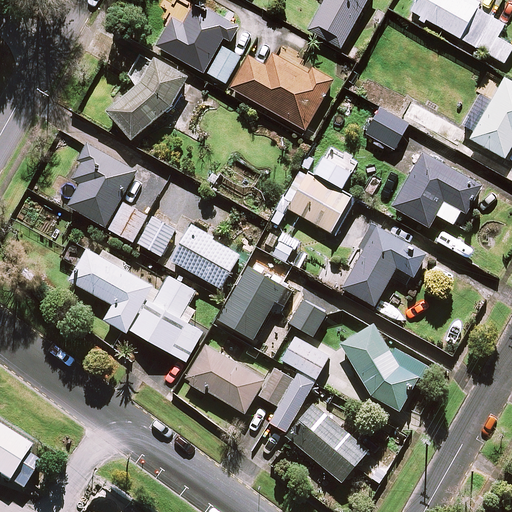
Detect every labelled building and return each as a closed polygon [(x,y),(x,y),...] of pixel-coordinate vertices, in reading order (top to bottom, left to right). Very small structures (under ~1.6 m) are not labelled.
[(368,0),(323,0),(307,27),(341,47),(368,0)] [(507,21),(470,0),(414,0),(409,10),(487,55),(507,21)] [(181,26),(170,19),(154,47),(203,75),(230,27),(193,6),(181,26)] [(240,57),(224,47),(207,75),(224,85),(240,57)] [(268,65),(249,54),(229,88),(305,131),(333,82),(310,69),(307,75),(273,55),(268,65)] [(154,62),(142,80),(104,111),(129,142),(169,109),(186,83),(154,62)] [(511,84),(502,78),(467,138),(504,160),(511,146),(511,84)] [(388,88),(371,80),(363,99),(380,107),(388,88)] [(467,129),(414,100),(404,117),(457,147),(467,129)] [(408,128),(378,112),(364,135),(394,152),(408,128)] [(136,175),(88,146),(78,163),(82,166),(72,182),(79,186),(67,206),(104,228),(136,175)] [(479,187),(422,154),(392,206),(429,228),(444,203),(464,214),(479,187)] [(348,201),(305,176),(286,209),(329,234),(348,201)] [(147,218),(124,204),(109,230),(131,243),(147,218)] [(73,220),(61,212),(50,230),(63,237),(73,220)] [(176,233),(153,219),(138,244),(161,258),(176,233)] [(456,236),(435,225),(429,236),(450,247),(456,236)] [(423,253),(375,226),(339,288),(373,308),(396,269),(409,277),(423,253)] [(236,257),(188,228),(168,263),(216,292),(236,257)] [(298,243),(285,235),(272,255),(286,263),(298,243)] [(86,249),(67,281),(110,307),(103,319),(125,332),(151,288),(86,249)] [(285,289),(249,267),(216,321),(253,343),(285,289)] [(152,305),(147,302),(130,330),(170,354),(187,325),(182,322),(198,295),(169,278),(152,305)] [(325,315),(303,301),(288,325),(311,339),(325,315)] [(373,331),(334,351),(368,415),(407,394),(373,331)] [(295,336),(281,361),(314,380),(328,356),(295,336)] [(263,379),(206,344),(184,379),(241,414),(263,379)] [(310,390),(278,368),(258,396),(277,409),(267,424),(281,433),(310,390)] [(369,452),(310,405),(284,438),(343,484),(369,452)] [(0,475),(22,490),(40,463),(27,454),(31,448),(0,427),(0,475)]
